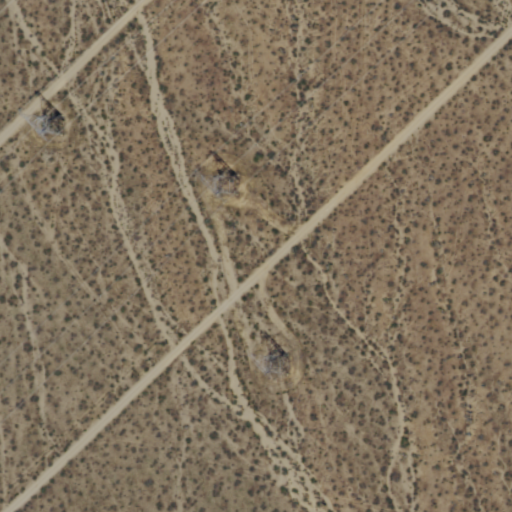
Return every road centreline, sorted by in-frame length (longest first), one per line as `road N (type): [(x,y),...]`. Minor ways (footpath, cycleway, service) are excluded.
road 1 (track): [(7,511),(511,27)]
road 2 (track): [(143,0),(0,137)]
